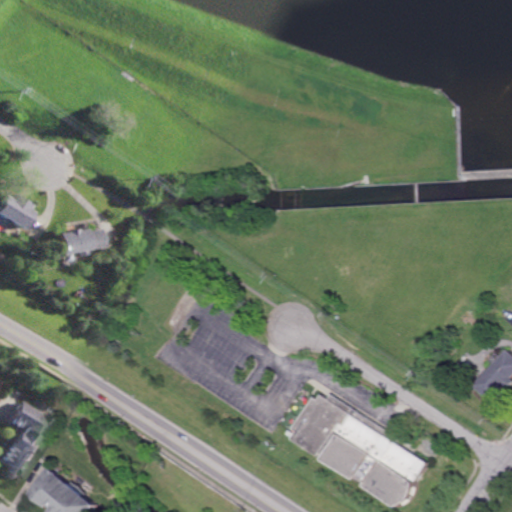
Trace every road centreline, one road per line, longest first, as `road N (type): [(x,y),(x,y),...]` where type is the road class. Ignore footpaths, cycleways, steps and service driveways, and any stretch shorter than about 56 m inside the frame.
road 1 (secondary): [(292,511),(0,321)]
road 2 (residential): [(299,326),(511,466)]
